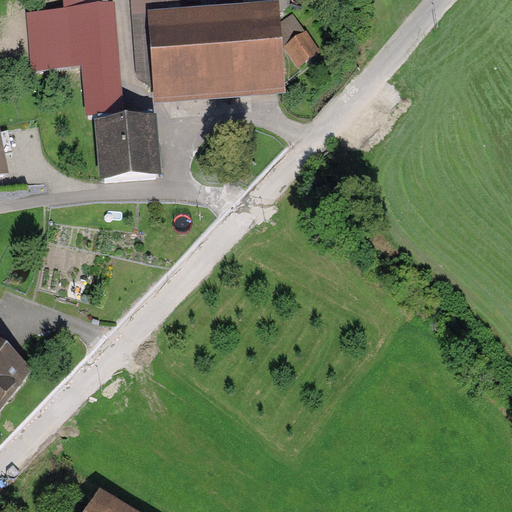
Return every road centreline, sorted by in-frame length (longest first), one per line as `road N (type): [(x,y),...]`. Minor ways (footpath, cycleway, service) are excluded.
road 1 (unclassified): [(441,0),(0,469)]
road 2 (track): [(0,209),(176,194),(248,211)]
road 3 (track): [(312,142),(271,119),(211,121),(184,142),(176,194)]
road 4 (track): [(0,335),(18,322),(46,319),(118,347)]
